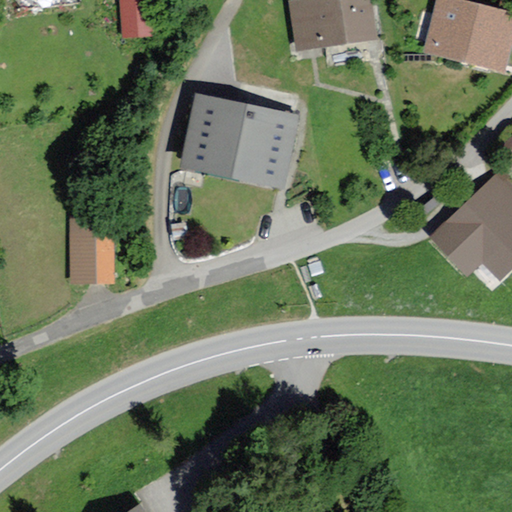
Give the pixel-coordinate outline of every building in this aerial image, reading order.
[(151,0),(120,0),(122,36),(153,34),(151,0)] [(371,0),(288,0),(285,0),(291,47),(376,37),(371,0)] [(510,16),(429,4),(422,55),(502,67),(510,16)] [(283,116),(195,93),(177,161),(266,184),(283,116)] [(511,266),(511,190),(499,176),(440,231),(491,286),(511,266)] [(76,214),(77,283),(123,282),(122,213),(76,214)]
